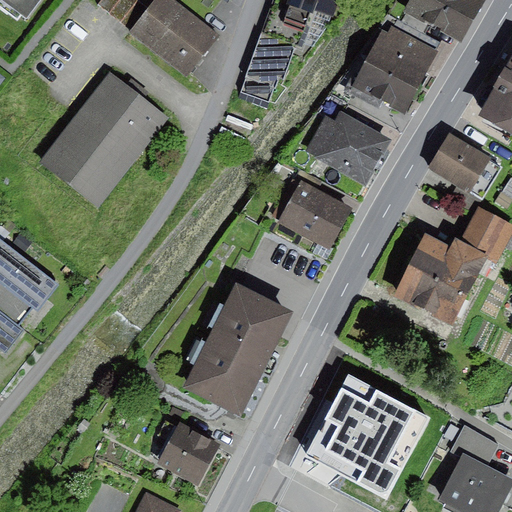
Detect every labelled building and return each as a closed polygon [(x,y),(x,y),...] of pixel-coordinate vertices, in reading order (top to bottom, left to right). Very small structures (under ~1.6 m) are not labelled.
[(4,0),(27,16),(38,0),(4,0)] [(149,8),(138,0),(103,0),(99,6),(131,31),(149,8)] [(220,35),(174,0),(154,0),(149,8),(131,31),(129,33),(186,78),(220,35)] [(271,0),(262,30),(297,41),(300,42),(309,12),(313,13),(315,8),(334,14),(338,0),(271,0)] [(485,0),(410,0),(404,11),(407,13),(430,25),(462,43),(485,0)] [(430,25),(407,13),(402,22),(426,34),(430,25)] [(383,31),(367,65),(418,91),(444,44),(426,34),(402,22),(396,19),(388,34),(383,31)] [(297,41),(262,30),(246,78),(275,89),(279,77),(284,78),(297,41)] [(511,56),(480,115),(511,132),(511,56)] [(351,79),(345,91),(380,109),(383,103),(406,114),(418,91),(367,65),(357,83),(351,79)] [(168,120),(109,74),(39,162),(97,209),(168,120)] [(246,78),(241,93),(269,103),(275,89),(246,78)] [(392,141),(341,113),(336,122),(326,117),(307,151),(316,156),(315,159),(366,187),(392,141)] [(492,158),(450,135),(430,169),(483,199),(501,168),(490,162),(492,158)] [(302,181),(319,190),(323,182),(306,173),(302,181)] [(319,190),(302,181),(280,222),(331,249),(353,208),(319,190)] [(511,224),(478,208),(461,241),(490,256),(499,261),(511,235),(511,224)] [(451,248),(425,234),(394,295),(455,326),(490,256),(461,241),(456,239),(451,248)] [(65,287),(1,237),(0,239),(0,300),(34,326),(65,287)] [(293,311),(236,283),(183,389),(240,418),(293,311)] [(28,333),(0,311),(0,348),(10,356),(28,333)] [(339,386),(310,442),(380,478),(409,422),(339,386)] [(220,445),(180,424),(178,427),(166,421),(158,436),(170,443),(159,465),(198,486),(220,445)] [(464,454),(488,467),(500,446),(465,426),(453,448),(464,454)] [(511,478),(488,467),(464,454),(441,500),(447,503),(445,509),(451,511),(499,511),(511,489),(511,478)] [(181,511),(182,511),(147,493),(137,511),(181,511)]
